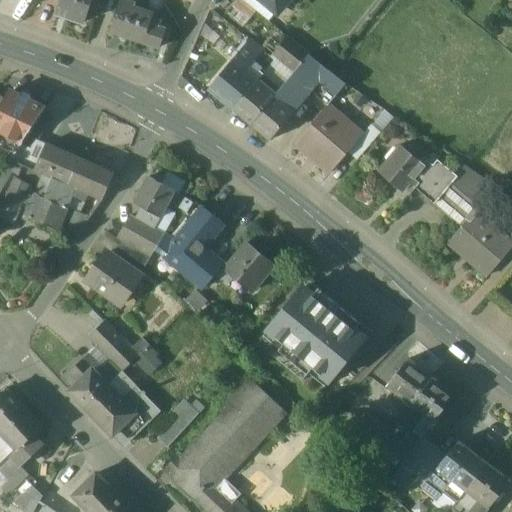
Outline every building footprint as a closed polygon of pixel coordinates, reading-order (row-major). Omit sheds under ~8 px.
[(92,0),(60,0),(60,1),(56,13),(84,23),(92,0)] [(135,5),(121,0),(111,31),(144,42),(152,18),(153,14),(134,7),(135,5)] [(257,9),(245,0),(236,0),(232,5),(249,19),(257,9)] [(262,0),(277,12),(287,0),(262,0)] [(161,21),(152,18),(144,42),(160,47),(166,29),(159,27),(161,21)] [(309,55),(289,35),(275,51),(296,71),(309,55)] [(252,38),(233,61),(246,71),(265,49),(252,38)] [(328,71),(309,55),(296,71),(295,73),(313,89),(328,71)] [(246,71),(233,61),(209,90),(233,110),(257,81),(246,71)] [(346,84),(329,70),(328,71),(313,89),(311,92),(328,106),(346,84)] [(282,88),(264,73),(257,81),(275,96),(282,88)] [(313,89),(295,73),(288,81),(298,89),(307,97),(311,92),(313,89)] [(257,81),(233,110),(251,125),(275,96),(257,81)] [(298,89),(288,81),(282,88),(275,96),(285,104),(298,89)] [(30,96),(22,93),(19,93),(18,96),(9,92),(4,101),(0,110),(0,132),(21,143),(29,132),(44,109),(29,102),(31,99),(30,96)] [(275,96),(251,125),(270,141),(294,112),(285,104),(275,96)] [(44,109),(29,132),(37,140),(53,116),(44,109)] [(360,138),(325,109),(295,144),(329,174),(360,138)] [(37,140),(29,132),(21,143),(10,160),(22,166),(34,170),(46,144),(37,140)] [(78,159),(46,144),(34,170),(53,177),(67,183),(78,159)] [(424,166),(401,146),(379,172),(403,193),(414,180),(425,167),(424,166)] [(112,175),(78,159),(67,183),(67,184),(76,188),(101,200),(112,175)] [(434,166),(428,161),(424,166),(425,167),(414,180),(438,199),(456,176),(439,161),(434,166)] [(496,187),(465,166),(456,176),(438,199),(434,204),(462,227),(476,211),(496,187)] [(44,174),(36,194),(40,196),(39,198),(44,199),(53,177),(44,174)] [(67,183),(53,177),(44,199),(67,207),(76,188),(67,184),(67,183)] [(177,191),(150,177),(136,203),(144,207),(142,213),(160,222),(177,191)] [(36,194),(30,190),(30,188),(16,179),(12,188),(24,193),(21,201),(29,204),(27,210),(32,212),(38,197),(39,198),(40,196),(36,194)] [(24,193),(12,188),(3,207),(16,213),(16,211),(21,201),(24,193)] [(39,198),(38,197),(32,212),(30,217),(58,228),(67,207),(44,199),(39,198)] [(16,213),(3,207),(0,214),(0,217),(15,224),(20,213),(16,211),(16,213)] [(78,209),(63,230),(76,236),(90,216),(78,209)] [(202,209),(175,242),(165,233),(157,247),(205,287),(224,265),(205,249),(209,245),(207,243),(216,233),(217,232),(222,228),(221,219),(216,217),(214,218),(202,209)] [(511,245),(511,241),(476,211),(462,227),(448,244),(486,276),(511,245)] [(160,222),(142,213),(138,219),(156,228),(160,222)] [(138,219),(132,215),(119,238),(124,240),(151,255),(164,233),(156,228),(138,219)] [(151,255),(124,240),(113,255),(140,274),(151,255)] [(275,264),(247,242),(226,268),(254,290),(275,264)] [(113,255),(108,251),(88,279),(123,303),(142,275),(140,274),(113,255)] [(313,369),(329,382),(364,338),(303,288),(267,332),(283,345),(278,350),(308,375),(313,369)] [(132,347),(106,320),(91,335),(114,358),(124,369),(133,360),(139,354),(132,347)] [(159,355),(142,338),(132,347),(139,354),(133,360),(149,376),(161,364),(156,358),(159,355)] [(85,357),(71,371),(80,380),(94,367),(90,363),(85,357)] [(124,369),(114,358),(103,369),(99,372),(110,383),(124,369)] [(103,369),(94,359),(90,363),(94,367),(99,372),(103,369)] [(433,377),(410,359),(390,385),(412,403),(433,377)] [(80,380),(70,389),(87,405),(110,383),(99,372),(94,367),(80,380)] [(236,504),(213,482),(272,419),(259,407),(271,395),(251,377),(225,405),(228,408),(185,454),(182,451),(166,468),(211,511),(239,511),(242,510),(236,504)] [(412,403),(402,416),(403,419),(394,430),(388,438),(402,449),(398,453),(404,458),(422,435),(454,395),(433,377),(412,403)] [(128,402),(110,383),(87,405),(86,406),(114,434),(115,433),(119,429),(138,411),(128,401),(128,402)] [(27,408),(7,388),(0,394),(0,429),(2,432),(27,408)] [(162,409),(141,388),(128,401),(138,411),(119,429),(130,441),(162,409)] [(178,416),(159,435),(170,445),(200,412),(187,399),(175,413),(178,416)] [(27,408),(2,432),(18,449),(35,434),(43,426),(27,408)] [(394,430),(368,410),(351,432),(377,452),(388,438),(394,430)] [(18,449),(2,432),(0,433),(0,482),(1,483),(5,480),(6,481),(22,466),(12,455),(18,449)] [(18,449),(12,455),(22,466),(45,444),(35,434),(18,449)] [(437,446),(422,435),(406,455),(419,466),(437,446)] [(488,464),(458,440),(447,454),(437,466),(438,467),(468,489),(488,464)] [(419,466),(414,472),(427,482),(438,467),(437,466),(447,454),(437,446),(419,466)] [(510,481),(488,464),(468,489),(480,498),(491,506),(510,481)] [(22,466),(6,481),(14,489),(30,474),(22,466)] [(113,511),(126,500),(98,472),(74,494),(90,511),(91,511),(113,511)] [(348,481),(326,504),(333,511),(346,511),(359,500),(359,493),(348,481)] [(480,498),(469,511),(486,511),(491,506),(480,498)] [(138,511),(126,500),(113,511),(138,511)] [(251,511),(239,500),(236,504),(242,510),(244,511),(251,511)] [(58,511),(46,503),(39,511),(58,511)]
